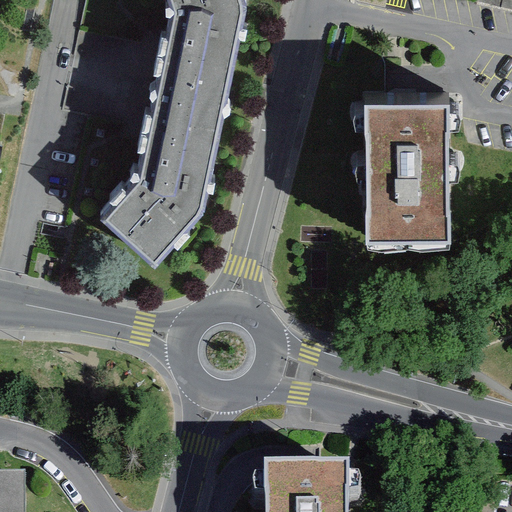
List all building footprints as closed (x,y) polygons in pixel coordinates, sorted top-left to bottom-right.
[(246,0),(175,0),(177,5),(168,47),(160,88),(151,130),(142,172),(104,214),(156,261),(202,205),(248,4),(246,0)] [(511,0),(478,0),(477,4),(511,11),(511,0)] [(366,245),(452,245),(449,93),(412,92),(398,92),(364,92),(366,245)] [(266,511),(346,511),(346,479),(266,480),(266,511)] [(0,511),(23,511),(24,489),(0,489),(0,511)]
